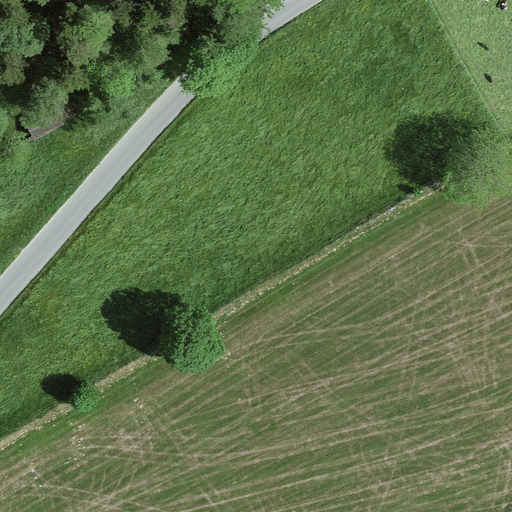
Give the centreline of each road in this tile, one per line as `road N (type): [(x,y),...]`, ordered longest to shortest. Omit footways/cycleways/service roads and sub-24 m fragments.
road 1 (unclassified): [(0,297),(167,104),(294,0)]
road 2 (unknown): [(167,104),(118,57),(0,36)]
